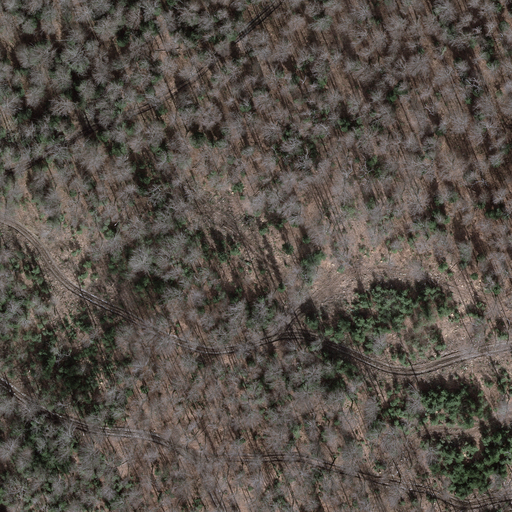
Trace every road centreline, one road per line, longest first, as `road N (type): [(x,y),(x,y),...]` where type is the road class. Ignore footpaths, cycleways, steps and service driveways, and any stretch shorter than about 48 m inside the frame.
road 1 (track): [(0,220),(39,243),(78,294),(206,350),(278,334),(309,336),(390,368),(424,369),(511,349)]
road 2 (track): [(0,380),(66,422),(204,456),(298,457),(463,503),(511,497)]
road 3 (track): [(0,170),(161,101),(280,0)]
